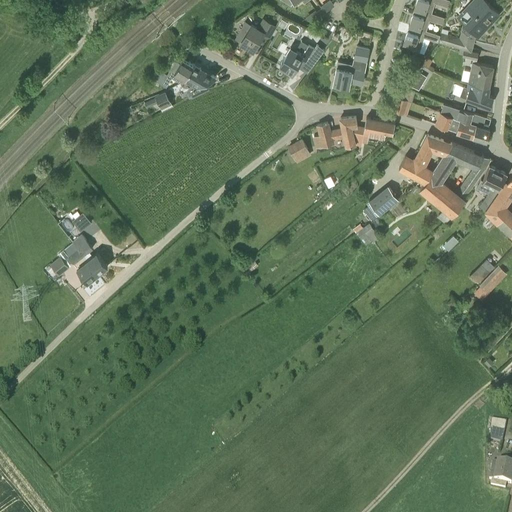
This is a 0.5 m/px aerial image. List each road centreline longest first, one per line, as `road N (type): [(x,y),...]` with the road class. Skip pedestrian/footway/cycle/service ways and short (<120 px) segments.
road 1 (unclassified): [(0,397),(265,155)]
road 2 (unclassified): [(180,37),(136,1),(80,14),(30,0)]
road 3 (track): [(0,126),(75,50),(97,10)]
road 4 (residential): [(306,105),(180,37)]
road 5 (residential): [(493,150),(371,110)]
